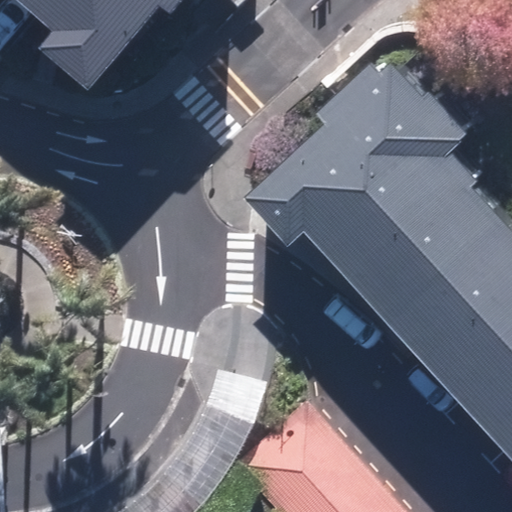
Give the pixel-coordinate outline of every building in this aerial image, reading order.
[(61,0),(74,11),(39,47),(51,57),(90,90),(161,4),(174,16),(189,0),(61,0)] [(511,151),(488,125),(506,105),(432,30),(420,45),(407,36),(397,46),(387,36),(327,93),(337,103),(254,181),(305,235),(320,221),(511,424),(511,151)] [(0,329),(27,297),(28,301),(29,305),(30,308),(31,312),(31,316),(31,320),(31,324),(30,328),(29,332),(28,336),(27,339),(25,343),(23,346),(21,350),(30,357),(35,354),(40,349),(44,345),(48,339),(51,334),(53,328),(55,323),(57,317),(57,310),(58,304),(57,298),(56,292),(55,286),(53,280),(50,274),(47,269),(43,264),(39,259),(35,255),(30,251),(25,248),(19,245),(13,243),(7,241),(1,240),(0,240),(0,329)] [(275,365),(225,354),(212,391),(204,404),(187,435),(154,474),(109,507),(100,511),(189,511),(212,491),(237,454),(257,416),(275,365)] [(425,511),(312,386),(242,453),(253,465),(293,511),(425,511)] [(0,511),(16,511),(17,507),(11,436),(9,406),(0,405),(0,511)]
